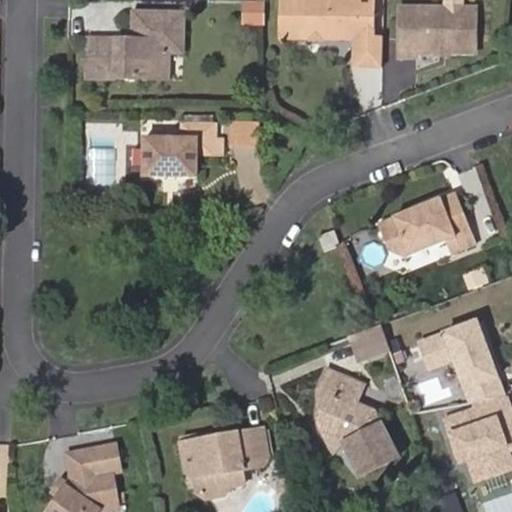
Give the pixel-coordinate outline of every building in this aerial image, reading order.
[(250,0),(250,22),(272,23),(273,0),(250,0)] [(378,38),(378,0),(284,0),(284,38),(360,39),(359,67),(387,67),(388,38),(378,38)] [(402,45),(479,37),(480,10),(403,7),(402,45)] [(174,59),(187,59),(188,20),(138,19),(137,46),(93,45),(92,85),(163,86),(163,59),(174,59)] [(479,56),(479,37),(402,45),(402,60),(419,61),(419,55),(441,55),(453,56),(479,56)] [(163,59),(163,86),(174,85),(174,59),(163,59)] [(265,146),(267,120),(237,117),(235,144),(265,146)] [(144,178),(197,178),(198,156),(223,155),(224,139),(214,139),(213,123),(183,124),(183,138),(145,139),(144,178)] [(459,194),(381,225),(393,256),(407,261),(449,245),(454,256),(479,246),(459,194)] [(98,210),(99,197),(90,197),(89,210),(98,210)] [(343,249),(336,233),(321,239),(327,255),(343,249)] [(487,278),(471,284),(475,293),(491,288),(487,278)] [(475,321),(417,343),(428,372),(450,364),(464,403),(503,388),(475,321)] [(375,341),(359,349),(367,369),(383,361),(375,341)] [(341,430),(346,441),(360,474),(396,456),(376,414),(356,405),(364,387),(328,371),(321,389),(327,393),(322,404),(321,408),(320,411),(319,420),(319,426),(326,439),(341,430)] [(464,403),(435,414),(455,465),(468,460),(476,480),(511,466),(511,461),(508,451),(511,449),(511,410),(503,388),(464,403)] [(334,450),(346,441),(341,430),(326,439),(332,452),(334,450)] [(267,432),(216,440),(206,441),(206,437),(183,440),(189,476),(197,483),(199,494),(206,503),(227,499),(235,490),(231,476),(244,474),(267,469),(272,462),(267,432)] [(70,486),(60,499),(50,511),(102,511),(121,508),(115,472),(123,469),(119,444),(98,448),(102,474),(75,478),(70,486)] [(102,474),(98,448),(69,453),(75,478),(102,474)] [(247,487),(244,474),(231,476),(235,490),(247,487)] [(55,495),(60,499),(70,486),(64,481),(55,495)]
